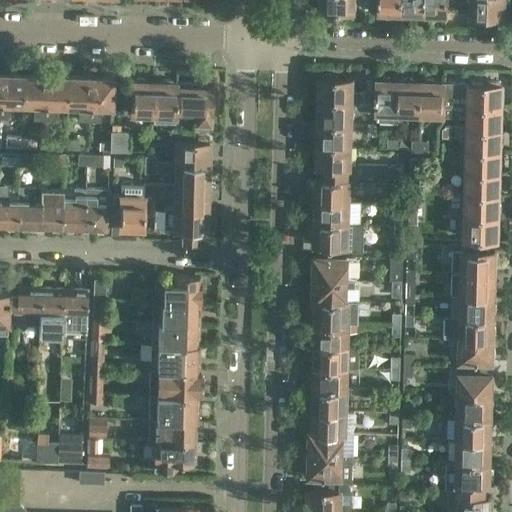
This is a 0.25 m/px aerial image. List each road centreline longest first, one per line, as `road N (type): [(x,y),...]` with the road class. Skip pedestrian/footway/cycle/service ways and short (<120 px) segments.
road 1 (residential): [(268,511),(280,41)]
road 2 (residential): [(242,256),(236,511)]
road 3 (residential): [(0,31),(248,44)]
road 4 (residential): [(0,250),(242,256)]
road 5 (residential): [(511,49),(280,41)]
road 6 (residential): [(248,44),(242,256)]
